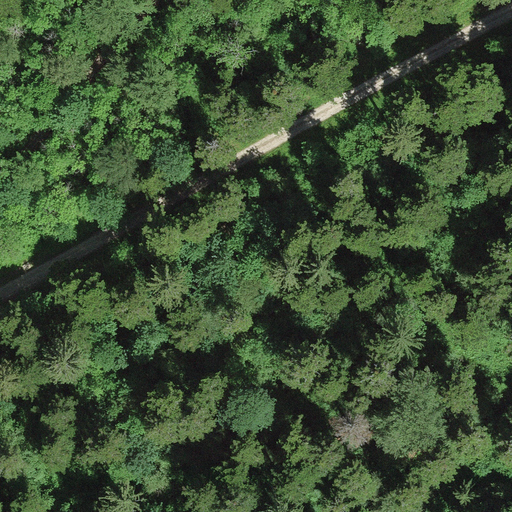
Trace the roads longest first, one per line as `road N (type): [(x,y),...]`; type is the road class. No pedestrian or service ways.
road 1 (track): [(0,295),(269,142),(511,18)]
road 2 (track): [(0,188),(153,0)]
